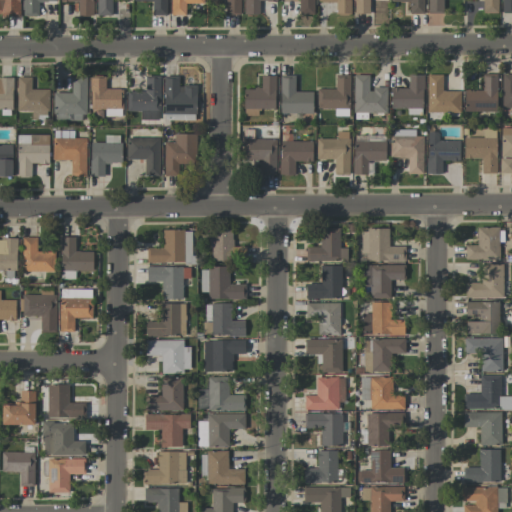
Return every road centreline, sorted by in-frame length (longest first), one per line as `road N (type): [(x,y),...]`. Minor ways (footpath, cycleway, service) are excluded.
road 1 (residential): [(511,203),(0,207)]
road 2 (residential): [(511,45),(0,48)]
road 3 (residential): [(434,204),(433,511)]
road 4 (residential): [(276,205),(273,511)]
road 5 (residential): [(119,206),(113,511)]
road 6 (residential): [(221,47),(220,205)]
